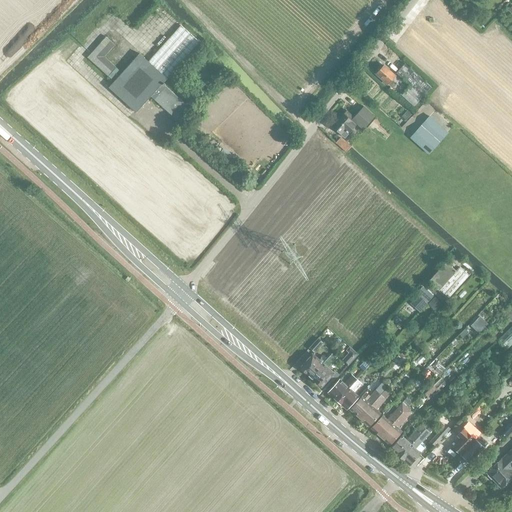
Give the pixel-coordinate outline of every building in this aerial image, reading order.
[(136,112),(151,96),(175,118),(186,105),(162,84),(167,78),(165,76),(197,41),(180,26),(148,61),(139,53),(108,87),(136,112)] [(105,55),(115,43),(106,35),(87,55),(112,78),(120,70),(105,55)] [(396,73),(410,85),(401,95),(414,106),(431,87),(404,63),(396,73)] [(376,74),(393,89),(397,84),(392,79),(395,75),(383,65),(376,74)] [(343,114),(333,126),(345,138),(356,123),(363,129),(374,116),(363,106),(354,117),(347,111),(344,114),(343,114)] [(412,137),(411,138),(428,154),(447,132),(430,117),(412,137)] [(350,145),(341,137),(336,142),(345,151),(350,145)] [(439,289),(449,298),(469,276),(460,267),(456,271),(446,262),(430,281),(439,289)] [(424,285),(419,288),(428,300),(433,296),(424,285)] [(418,311),(428,302),(420,294),(410,303),(418,311)] [(428,304),(435,310),(441,303),(435,296),(428,304)] [(503,314),(511,322),(511,320),(511,311),(509,308),(503,314)] [(397,316),(401,320),(406,315),(402,311),(397,316)] [(486,313),(477,322),(485,330),(494,321),(486,313)] [(511,326),(499,338),(508,347),(511,342),(511,326)] [(309,347),(314,352),(323,343),(318,338),(309,347)] [(349,365),(358,354),(349,346),(346,350),(348,353),(342,359),(349,365)] [(300,368),(310,377),(327,358),(323,355),(321,357),(319,360),(312,354),(300,368)] [(327,358),(310,377),(321,386),(333,373),(327,367),(334,359),(330,355),(327,358)] [(436,358),(430,363),(439,373),(445,368),(436,358)] [(328,392),(337,401),(357,379),(352,375),(344,384),(339,379),(328,392)] [(434,386),(442,379),(440,377),(432,384),(423,392),(428,397),(437,389),(434,386)] [(357,379),(337,401),(347,409),(358,396),(353,392),(361,383),(357,379)] [(350,410),(360,418),(386,388),(388,386),(383,382),(370,397),(366,392),(362,397),(350,410)] [(386,388),(360,418),(369,426),(380,413),(376,410),(385,399),(391,392),(386,388)] [(371,428),(380,437),(407,407),(402,403),(395,411),(387,420),(382,415),(371,428)] [(407,407),(380,437),(389,445),(401,432),(397,428),(404,419),(412,411),(407,407)] [(500,432),(506,438),(511,431),(511,421),(511,420),(500,432)] [(438,433),(431,442),(435,446),(442,437),(444,438),(453,428),(447,423),(438,433)] [(391,448),(400,457),(425,429),(424,428),(424,427),(420,424),(415,429),(406,440),(402,436),(391,448)] [(425,429),(400,457),(410,465),(421,453),(416,449),(425,438),(433,429),(429,425),(425,430),(425,429)] [(452,448),(461,456),(480,436),(477,433),(479,432),(473,426),(468,432),(463,428),(456,435),(460,439),(452,448)] [(480,436),(461,456),(468,463),(487,442),(480,436)] [(487,473),(501,488),(511,477),(511,470),(509,467),(511,464),(511,449),(500,461),(487,473)]
